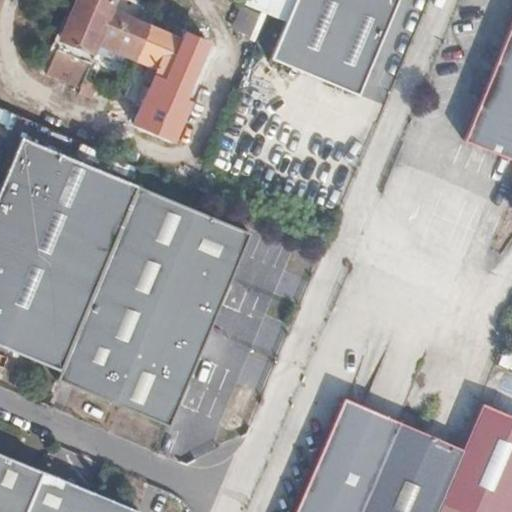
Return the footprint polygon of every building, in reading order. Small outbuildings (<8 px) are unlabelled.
[(143,102),(180,119),(189,96),(185,93),(206,40),(184,31),(181,37),(150,24),(150,19),(143,15),(141,21),(109,6),(110,0),(78,0),(49,73),(82,87),(96,50),(92,47),(99,34),(130,47),(129,51),(158,63),(143,102)] [(402,0),(272,0),(254,48),(365,92),(402,0)] [(496,152),(511,113),(511,10),(509,9),(456,135),(496,152)] [(511,158),(511,113),(496,152),(511,158)] [(117,230),(137,183),(21,135),(0,185),(0,344),(58,369),(89,296),(117,230)] [(246,228),(137,183),(117,230),(89,296),(58,369),(55,376),(167,421),(246,228)] [(348,511),(374,449),(388,416),(343,398),(294,511),(348,511)] [(433,511),(506,511),(511,499),(511,415),(480,402),(460,447),(433,511)] [(348,511),(424,511),(453,444),(388,416),(374,449),(348,511)] [(433,511),(460,447),(453,444),(424,511),(433,511)] [(0,511),(23,511),(40,472),(0,455),(0,511)] [(134,511),(40,472),(23,511),(134,511)] [(239,500),(235,510),(238,511),(245,511),(254,491),(244,487),(239,500)]
